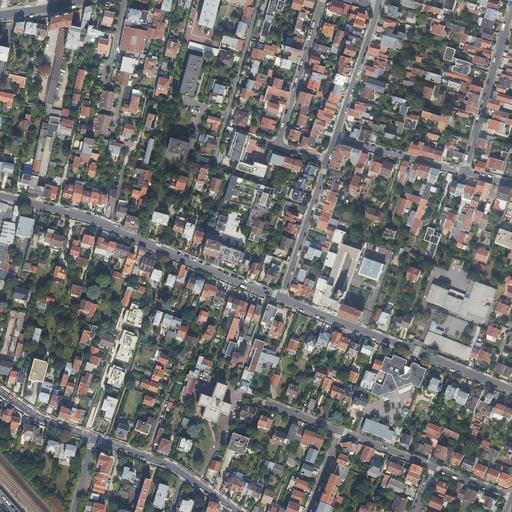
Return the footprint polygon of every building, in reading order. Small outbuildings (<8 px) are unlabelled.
[(162,0),(156,0),(160,1),(159,6),(155,5),(153,16),(150,16),(148,23),(151,24),(156,25),(158,16),(162,1),(162,0)] [(203,0),(201,12),(198,23),(207,25),(209,15),(213,16),(217,0),(203,0)] [(271,22),(277,0),(269,0),(264,20),(271,22)] [(301,4),(302,0),(292,0),(290,7),(299,9),(300,8),(301,4)] [(341,16),(345,3),(332,0),(332,1),(331,6),(329,11),(337,13),(336,14),(341,16)] [(415,4),(422,6),(423,4),(423,3),(415,1),(411,0),(406,0),(405,5),(415,8),(415,7),(414,7),(415,4)] [(439,0),(437,8),(442,9),(443,10),(445,4),(446,0),(439,0)] [(489,0),(487,7),(488,8),(496,10),(497,7),(498,7),(499,3),(489,0)] [(170,3),(162,1),(158,16),(163,17),(164,13),(165,10),(168,11),(170,3)] [(422,6),(422,7),(425,8),(425,9),(440,14),(441,12),(442,9),(437,8),(429,5),(423,4),(422,6)] [(92,5),(85,7),(82,18),(81,23),(80,26),(80,28),(78,39),(84,40),(86,33),(87,28),(89,17),(92,5)] [(252,7),(249,6),(243,5),(242,9),(244,9),(241,21),(247,23),(252,7)] [(390,5),(387,16),(396,18),(397,14),(400,15),(400,12),(398,11),(399,7),(390,5)] [(105,26),(110,27),(113,12),(108,10),(108,7),(104,7),(101,21),(106,22),(105,26)] [(150,16),(151,11),(147,10),(142,9),(141,9),(141,10),(127,7),(125,19),(139,22),(145,23),(148,23),(150,16)] [(296,21),(301,23),(302,19),(303,16),(304,13),(305,13),(306,10),(300,8),(299,9),(296,21)] [(485,18),(494,21),(498,10),(496,10),(488,8),(485,18)] [(68,26),(68,25),(71,11),(51,16),(48,28),(55,27),(57,27),(57,26),(63,25),(68,26)] [(355,19),(363,22),(365,15),(357,12),(355,11),(354,14),(349,13),(348,17),(355,19)] [(163,17),(158,16),(156,25),(155,29),(163,30),(165,23),(162,22),(163,17)] [(459,33),(459,32),(461,26),(446,22),(441,20),(426,16),(426,18),(435,21),(433,26),(431,25),(430,30),(432,31),(431,33),(444,37),(446,32),(445,31),(446,30),(444,30),(445,26),(452,28),(451,30),(459,33)] [(94,18),(89,17),(87,28),(86,33),(84,40),(88,41),(87,43),(93,44),(94,37),(95,35),(96,30),(96,28),(94,28),(95,26),(92,26),(94,18)] [(484,18),(480,17),(479,20),(481,20),(479,25),(492,29),(494,21),(485,18),(484,18)] [(125,19),(123,26),(147,30),(148,23),(145,23),(139,22),(125,19)] [(361,29),(363,22),(355,19),(353,26),(361,29)] [(387,28),(394,30),(396,22),(386,19),(385,24),(384,27),(387,28)] [(22,32),(24,20),(16,21),(14,30),(22,32)] [(271,22),(264,20),(257,42),(264,44),(267,35),(269,30),(270,26),(271,22)] [(35,34),(37,23),(27,21),(26,22),(24,32),(35,34)] [(302,38),(303,39),(305,31),(301,30),(301,28),(300,28),(301,23),(296,21),(293,30),(292,32),(296,33),(295,36),(302,38)] [(320,22),(320,25),(322,26),(322,27),(323,27),(321,32),(325,33),(325,35),(329,36),(333,25),(324,22),(323,23),(320,22)] [(46,25),(37,23),(35,34),(44,36),(46,25)] [(244,35),(247,25),(240,23),(236,36),(242,37),(243,34),(244,35)] [(155,29),(156,25),(151,24),(150,29),(151,29),(155,30),(154,32),(151,31),(150,36),(161,38),(163,30),(155,29)] [(344,30),(359,35),(361,29),(353,26),(352,26),(346,24),(344,30)] [(406,24),(404,33),(406,34),(410,35),(413,26),(406,24)] [(78,39),(80,28),(68,25),(68,26),(67,32),(64,45),(76,48),(78,39)] [(147,30),(123,26),(118,48),(126,50),(138,53),(142,54),(147,30)] [(492,40),(495,31),(485,28),(482,27),(480,32),(483,33),(482,37),(492,40)] [(387,28),(385,35),(388,36),(389,33),(403,38),(402,41),(403,41),(406,34),(404,33),(394,30),(387,28)] [(51,109),(64,45),(67,32),(60,30),(55,55),(56,55),(45,106),(46,106),(44,114),(50,115),(51,109)] [(95,35),(94,37),(98,37),(96,48),(100,49),(100,53),(105,54),(108,39),(102,38),(104,32),(96,30),(95,35)] [(347,44),(353,46),(355,46),(356,43),(359,35),(350,32),(350,33),(349,33),(348,35),(348,36),(347,40),(345,39),(344,43),(347,44)] [(459,40),(466,42),(466,41),(468,36),(468,35),(462,33),(459,40)] [(222,34),(221,40),(232,44),(231,47),(240,49),(243,40),(234,37),(232,37),(222,34)] [(382,45),(392,48),(395,38),(388,36),(385,35),(384,35),(383,39),(382,41),(383,41),(382,45)] [(299,47),(302,38),(295,36),(294,36),(293,39),(290,39),(291,38),(287,37),(286,43),(299,47)] [(330,51),(336,53),(340,41),(341,39),(334,36),(331,47),(330,51)] [(490,47),(491,42),(484,40),(476,37),(474,45),(481,47),(482,48),(482,47),(485,48),(486,46),(490,47)] [(165,49),(164,54),(174,56),(178,43),(167,40),(165,49)] [(189,41),(188,48),(217,56),(219,49),(189,41)] [(264,44),(257,42),(256,48),(253,47),(250,56),(251,56),(260,59),(262,52),(264,44)] [(314,42),(313,47),(316,49),(317,49),(327,52),(327,54),(329,54),(330,51),(331,47),(314,42)] [(352,55),(355,46),(353,46),(347,44),(346,43),(343,52),(352,55)] [(466,43),(463,51),(467,53),(468,48),(471,49),(471,51),(475,52),(475,51),(478,52),(477,55),(482,56),(484,50),(484,48),(482,48),(481,47),(481,48),(466,43)] [(0,58),(6,60),(9,46),(0,44),(0,58)] [(264,44),(262,52),(266,54),(265,57),(271,59),(272,59),(273,55),(276,45),(271,44),(271,46),(270,48),(268,47),(269,45),(264,44)] [(290,60),(298,62),(302,50),(285,45),(283,49),(289,51),(290,53),(290,54),(288,55),(285,55),(284,58),(290,60)] [(370,47),(368,54),(377,57),(379,57),(386,59),(387,56),(382,55),(379,54),(380,50),(370,47)] [(469,67),(470,67),(472,63),(454,57),(456,49),(447,47),(444,59),(449,61),(452,62),(453,59),(457,61),(456,63),(469,67)] [(482,56),(488,58),(489,56),(491,57),(491,55),(489,54),(491,50),(484,48),(484,50),(482,56)] [(125,56),(134,58),(145,60),(145,57),(146,54),(142,54),(138,53),(126,50),(125,56)] [(227,54),(221,52),(218,62),(230,66),(233,56),(227,54)] [(192,94),(202,57),(190,54),(179,91),(185,92),(184,93),(186,94),(186,93),(192,94)] [(311,54),(309,61),(314,63),(318,64),(320,57),(311,54)] [(348,62),(350,58),(340,55),(337,64),(339,64),(347,67),(349,63),(348,62)] [(484,65),(486,59),(476,55),(474,62),(484,65)] [(121,65),(121,70),(129,72),(131,72),(132,66),(133,65),(132,64),(134,58),(125,56),(123,56),(123,61),(121,60),(120,65),(121,65)] [(145,60),(144,64),(151,65),(152,64),(154,64),(154,63),(155,59),(155,57),(152,56),(151,58),(145,57),(145,60)] [(260,59),(251,56),(251,57),(250,58),(250,60),(250,61),(250,62),(253,63),(252,66),(250,71),(256,73),(256,72),(260,59)] [(288,68),(290,60),(284,58),(282,58),(276,56),(274,61),(280,63),(279,66),(288,68)] [(374,67),(377,68),(383,70),(384,70),(385,66),(386,67),(387,63),(388,60),(386,59),(379,57),(378,60),(377,63),(376,63),(374,67)] [(314,63),(312,71),(321,74),(324,66),(321,65),(318,64),(314,63)] [(454,72),(467,76),(469,67),(456,63),(455,66),(454,72)] [(142,70),(148,72),(147,74),(151,75),(152,72),(153,67),(151,66),(151,65),(144,64),(142,70)] [(344,75),(346,76),(348,71),(349,71),(350,68),(347,67),(339,64),(337,73),(344,75)] [(369,66),(367,75),(377,78),(378,74),(375,74),(377,68),(374,67),(369,66)] [(419,72),(423,73),(424,70),(413,67),(411,73),(411,74),(417,76),(417,73),(418,72),(419,72)] [(116,78),(115,83),(125,86),(126,86),(129,72),(121,70),(117,69),(116,75),(117,75),(116,78)] [(479,82),(484,83),(485,81),(467,76),(454,72),(452,71),(446,70),(444,76),(446,77),(447,74),(462,78),(467,80),(466,81),(478,85),(479,82)] [(310,78),(319,81),(321,76),(323,77),(324,74),(321,74),(312,71),(310,78)] [(426,79),(445,85),(453,87),(459,89),(460,89),(462,82),(460,81),(459,84),(439,78),(440,75),(428,71),(427,74),(426,79)] [(258,72),(256,80),(257,81),(261,82),(264,83),(266,76),(266,75),(260,73),(258,72)] [(337,73),(336,73),(335,76),(333,82),(334,83),(342,85),(344,79),(343,78),(344,75),(337,73)] [(74,89),(79,90),(80,85),(81,85),(83,79),(82,79),(83,76),(77,75),(74,89)] [(160,91),(166,93),(169,79),(159,76),(155,89),(155,90),(154,94),(159,95),(160,91)] [(270,86),(276,87),(276,86),(280,87),(282,79),(272,76),(270,86)] [(372,87),(375,79),(367,76),(363,87),(375,90),(384,93),(385,93),(386,90),(376,87),(376,88),(372,87)] [(416,89),(418,79),(411,77),(410,81),(405,80),(404,83),(415,86),(414,88),(416,89)] [(510,88),(511,81),(511,79),(502,77),(499,85),(507,88),(510,88)] [(256,80),(248,78),(245,88),(250,89),(252,84),(256,85),(257,81),(256,80)] [(317,90),(319,81),(310,78),(307,87),(317,90)] [(225,83),(210,79),(209,84),(212,84),(214,85),(224,88),(225,83)] [(332,91),(340,94),(341,90),(342,89),(343,88),(343,87),(343,86),(342,85),(334,83),(332,91)] [(423,86),(420,96),(429,98),(432,89),(433,89),(434,85),(427,83),(426,87),(423,86)] [(223,91),(224,88),(214,85),(212,93),(222,95),(224,96),(225,91),(223,91)] [(278,105),(284,106),(285,103),(280,101),(280,102),(269,98),(271,92),(287,97),(289,91),(276,87),(270,86),(268,85),(264,95),(260,94),(259,99),(269,102),(278,105)] [(469,92),(481,96),(483,88),(471,85),(469,92)] [(505,93),(507,88),(499,85),(497,91),(505,93)] [(128,101),(129,102),(130,95),(131,93),(132,88),(130,88),(130,87),(126,86),(125,86),(122,100),(123,100),(124,101),(128,101)] [(245,88),(242,87),(239,101),(246,103),(248,98),(246,98),(248,94),(251,95),(253,90),(250,89),(245,88)] [(375,90),(363,87),(361,96),(371,99),(373,93),(375,93),(375,90)] [(117,95),(117,91),(103,88),(102,93),(98,92),(96,101),(100,102),(99,107),(113,110),(114,106),(111,105),(114,94),(117,95)] [(130,95),(129,102),(129,103),(136,105),(138,97),(137,97),(138,90),(137,90),(132,88),(131,93),(130,95)] [(308,105),(310,106),(311,103),(309,102),(311,96),(313,96),(314,94),(300,90),(296,101),(303,103),(308,105)] [(328,99),(336,102),(337,102),(340,94),(332,91),(330,90),(328,99)] [(0,93),(0,99),(12,102),(13,94),(0,91),(0,93)] [(210,92),(206,91),(205,94),(209,95),(208,99),(209,99),(220,102),(222,95),(212,93),(210,92)] [(470,99),(469,101),(478,104),(481,96),(469,92),(467,91),(466,95),(471,96),(470,97),(469,97),(469,98),(470,99)] [(511,102),(511,96),(504,94),(503,97),(502,101),(511,104),(511,102)] [(406,104),(407,100),(394,96),(392,103),(396,104),(397,101),(406,104)] [(335,107),(336,102),(328,99),(327,99),(326,102),(325,101),(324,102),(325,103),(325,104),(335,107)] [(495,109),(499,111),(500,105),(503,105),(503,103),(490,99),(488,107),(495,109)] [(464,106),(462,110),(470,112),(476,113),(478,104),(469,101),(465,100),(465,102),(469,103),(468,106),(465,105),(464,106)] [(129,103),(129,102),(128,101),(124,101),(123,104),(122,110),(128,111),(135,112),(136,105),(129,103)] [(366,109),(367,104),(357,101),(356,107),(355,109),(365,112),(365,109),(366,109)] [(276,112),(278,105),(269,102),(267,110),(276,112)] [(305,115),(306,112),(308,105),(303,103),(300,113),(305,115)] [(333,113),(335,107),(325,104),(324,107),(320,106),(319,109),(333,113)] [(84,115),(88,116),(90,108),(86,107),(86,105),(83,105),(82,106),(80,115),(84,116),(84,115)] [(237,111),(233,124),(245,128),(249,113),(245,112),(245,111),(236,108),(235,111),(237,111)] [(369,113),(365,112),(355,109),(350,108),(348,115),(361,118),(368,120),(369,113)] [(50,115),(59,117),(60,117),(62,111),(51,109),(50,115)] [(68,116),(69,112),(69,110),(62,109),(62,111),(60,117),(62,118),(67,119),(68,116)] [(330,123),(333,113),(319,109),(316,118),(325,121),(330,123)] [(457,113),(456,114),(468,117),(470,112),(462,110),(460,109),(459,113),(457,113)] [(495,109),(492,120),(501,122),(511,125),(511,119),(508,119),(509,114),(499,111),(495,109)] [(97,116),(93,115),(91,124),(95,125),(94,130),(108,133),(109,129),(106,129),(109,118),(112,118),(112,115),(98,111),(97,116)] [(18,127),(27,129),(29,121),(31,114),(25,113),(24,120),(20,119),(18,127)] [(153,128),(156,115),(147,113),(145,126),(153,128)] [(218,123),(221,115),(215,113),(214,117),(208,115),(206,120),(212,122),(211,129),(215,130),(217,125),(217,123),(218,123)] [(305,126),(308,116),(305,115),(300,113),(297,123),(305,126)] [(441,116),(432,113),(431,119),(435,120),(434,122),(439,123),(440,121),(441,116)] [(442,113),(441,116),(440,121),(439,123),(438,128),(444,130),(446,122),(449,123),(451,116),(442,113)] [(267,118),(268,116),(265,115),(263,114),(260,124),(272,128),(275,120),(267,118)] [(404,126),(403,127),(405,128),(415,131),(419,116),(411,114),(411,116),(406,115),(405,121),(404,123),(404,126)] [(29,184),(27,193),(38,196),(38,195),(42,195),(44,187),(44,186),(36,185),(47,136),(55,137),(59,117),(50,115),(48,122),(42,121),(33,165),(33,167),(31,175),(29,184)] [(72,117),(68,116),(67,119),(62,118),(60,128),(71,130),(73,120),(72,120),(72,117)] [(325,121),(316,118),(315,118),(313,123),(312,126),(318,128),(322,129),(325,121)] [(498,132),(501,122),(492,120),(491,119),(488,129),(498,132)] [(80,132),(85,133),(87,121),(84,120),(84,121),(83,124),(80,124),(79,128),(81,128),(80,132)] [(403,130),(398,128),(373,122),(371,121),(370,125),(369,128),(375,130),(379,131),(385,132),(401,136),(403,130)] [(123,130),(122,135),(129,137),(130,133),(132,134),(133,130),(131,129),(132,124),(125,123),(123,130)] [(351,131),(350,136),(358,138),(361,130),(361,128),(362,126),(359,125),(356,124),(355,129),(354,128),(353,132),(351,131)] [(316,136),(318,128),(312,126),(311,131),(310,134),(316,136)] [(362,126),(361,128),(362,129),(360,136),(369,139),(371,131),(365,129),(365,127),(362,126)] [(238,159),(242,161),(245,150),(244,150),(248,135),(242,133),(243,130),(235,128),(234,131),(227,156),(238,159)] [(297,140),(300,131),(291,128),(288,137),(297,140)] [(211,138),(212,135),(209,134),(200,132),(199,136),(208,138),(205,147),(209,148),(209,147),(213,148),(216,140),(211,138)] [(384,138),(401,142),(403,137),(401,136),(385,132),(384,138)] [(425,143),(427,134),(421,132),(419,141),(421,142),(425,143)] [(320,138),(316,136),(310,134),(309,137),(307,143),(317,146),(320,138)] [(458,136),(449,134),(448,138),(447,141),(445,148),(448,149),(455,151),(456,148),(457,144),(456,144),(458,136)] [(305,148),(307,143),(309,137),(305,136),(304,136),(303,140),(302,139),(300,146),(305,148)] [(84,137),(83,142),(87,143),(88,144),(87,146),(91,147),(92,144),(93,144),(94,139),(84,137)] [(147,163),(153,139),(149,137),(146,148),(144,148),(143,150),(145,151),(143,162),(147,163)] [(166,150),(185,155),(188,142),(170,137),(166,150)] [(109,140),(107,153),(118,155),(118,154),(120,147),(120,143),(114,142),(115,139),(110,138),(109,140)] [(479,138),(477,147),(484,149),(486,140),(479,138)] [(409,152),(421,155),(424,145),(425,143),(421,142),(419,146),(417,146),(417,144),(416,144),(416,145),(413,144),(414,142),(412,141),(409,152)] [(421,155),(433,158),(436,147),(437,143),(434,142),(432,149),(427,147),(428,146),(424,145),(421,155)] [(317,146),(307,143),(305,148),(316,151),(317,146)] [(352,156),(354,148),(342,145),(337,148),(330,167),(342,171),(344,172),(346,172),(347,170),(341,168),(344,160),(345,160),(345,158),(344,158),(345,157),(351,158),(352,156)] [(486,167),(504,172),(509,153),(511,146),(504,145),(500,161),(488,158),(486,167)] [(433,158),(442,160),(443,155),(446,156),(447,156),(448,149),(445,148),(444,150),(436,147),(433,158)] [(362,150),(354,148),(352,156),(351,158),(349,163),(357,165),(361,152),(362,150)] [(463,158),(464,153),(458,152),(455,151),(448,149),(447,156),(453,158),(453,155),(459,157),(463,158)] [(73,167),(78,168),(81,153),(81,150),(77,150),(76,152),(79,152),(78,156),(75,155),(72,166),(73,167)] [(201,161),(210,164),(211,162),(212,159),(200,155),(201,152),(194,151),(192,158),(196,160),(201,161)] [(278,165),(278,164),(281,155),(272,152),(269,163),(272,165),(272,163),(278,165)] [(361,152),(357,165),(355,170),(355,171),(361,172),(365,162),(366,162),(367,159),(366,159),(367,154),(361,152)] [(284,155),(281,165),(288,168),(292,158),(284,155)] [(475,170),(484,172),(486,167),(488,158),(488,157),(482,155),(481,162),(479,161),(478,165),(477,164),(475,170)] [(235,167),(263,176),(267,165),(254,161),(253,164),(242,161),(238,159),(238,160),(237,162),(235,167)] [(294,159),(291,168),(298,171),(301,161),(294,159)] [(8,163),(0,161),(0,170),(12,173),(14,164),(8,163)] [(308,161),(305,168),(313,171),(314,168),(315,169),(317,164),(308,161)] [(378,174),(382,164),(374,161),(371,170),(375,172),(375,173),(378,174)] [(380,173),(390,177),(394,164),(384,161),(380,173)] [(403,181),(409,162),(404,161),(399,174),(401,175),(399,179),(403,181)] [(88,174),(94,175),(96,166),(95,165),(95,164),(92,164),(91,165),(90,164),(88,174)] [(205,170),(207,170),(208,167),(198,164),(197,168),(199,168),(197,176),(194,176),(193,180),(196,180),(194,187),(201,189),(203,183),(204,179),(202,178),(203,177),(205,178),(206,176),(207,173),(207,172),(204,171),(205,170)] [(417,175),(420,165),(415,164),(411,175),(410,179),(409,180),(413,181),(412,183),(412,184),(413,184),(415,181),(415,180),(416,177),(416,175),(417,175)] [(17,182),(29,184),(31,175),(33,167),(24,165),(23,171),(19,170),(17,182)] [(429,179),(432,168),(420,165),(417,175),(417,176),(418,176),(421,177),(429,179)] [(145,170),(142,169),(135,167),(134,171),(138,172),(140,171),(137,185),(134,184),(133,189),(140,191),(145,170)] [(304,178),(309,179),(309,178),(312,178),(313,174),(312,173),(313,171),(305,168),(304,168),(302,167),(301,170),(304,171),(303,175),(305,176),(304,178)] [(342,171),(330,167),(329,170),(333,171),(332,173),(330,178),(334,179),(337,180),(339,181),(342,171)] [(437,181),(440,170),(432,168),(429,179),(428,179),(428,180),(427,184),(422,197),(420,204),(417,212),(412,227),(410,232),(415,233),(418,226),(419,227),(422,220),(420,219),(422,213),(425,205),(427,199),(428,199),(431,191),(435,192),(436,190),(439,191),(440,189),(437,187),(433,186),(430,185),(432,180),(435,181),(437,181)] [(151,172),(145,170),(140,191),(145,192),(148,181),(149,182),(151,172)] [(254,222),(258,209),(253,207),(260,183),(232,174),(229,181),(245,186),(239,203),(251,207),(248,215),(246,219),(247,219),(246,224),(250,226),(252,221),(254,222)] [(356,191),(360,177),(354,174),(349,190),(350,191),(350,190),(356,191)] [(187,177),(179,175),(176,182),(171,181),(169,187),(177,190),(178,187),(184,189),(187,177)] [(212,177),(208,193),(216,195),(222,176),(216,175),(215,178),(212,177)] [(307,185),(309,179),(304,178),(299,176),(298,182),(296,181),(294,189),(295,189),(303,192),(304,188),(305,188),(306,185),(307,185)] [(343,182),(339,181),(337,180),(336,183),(333,182),(330,190),(335,192),(336,192),(339,184),(342,185),(343,182)] [(486,183),(479,180),(476,188),(475,189),(477,190),(478,189),(484,191),(486,183)] [(224,198),(239,203),(245,186),(229,181),(224,198)] [(456,191),(459,183),(453,181),(449,193),(450,193),(451,192),(455,193),(456,191)] [(42,195),(50,197),(52,185),(48,184),(46,184),(46,183),(45,182),(44,186),(44,187),(42,195)] [(280,193),(283,185),(276,182),(274,188),(273,190),(280,193)] [(62,195),(71,197),(74,187),(74,185),(74,184),(70,183),(69,184),(69,185),(65,184),(62,195)] [(258,209),(263,210),(271,187),(260,183),(253,207),(258,209)] [(463,194),(466,185),(459,183),(456,191),(463,194)] [(486,200),(492,184),(486,183),(484,191),(482,194),(481,198),(482,199),(486,200)] [(74,187),(71,197),(71,198),(79,200),(83,186),(74,184),(74,185),(74,187)] [(475,189),(476,188),(467,185),(462,199),(471,202),(473,196),(474,194),(475,189)] [(502,216),(511,189),(501,186),(497,198),(501,199),(501,200),(505,202),(500,215),(502,216)] [(266,211),(272,195),(273,190),(274,188),(271,187),(263,210),(266,211)] [(111,189),(108,203),(114,204),(117,190),(111,188),(111,189)] [(302,198),(304,192),(303,192),(295,189),(294,189),(292,188),(289,197),(292,198),(301,201),(302,198)] [(139,197),(139,194),(140,191),(133,189),(131,196),(139,198),(139,197)] [(83,190),(81,200),(89,201),(91,191),(83,190)] [(330,190),(327,200),(336,203),(338,197),(334,195),(335,192),(330,190)] [(91,191),(89,201),(92,202),(96,203),(98,193),(91,191)] [(408,200),(410,194),(406,192),(404,199),(400,197),(396,210),(403,213),(404,212),(406,206),(406,204),(408,200)] [(420,204),(422,197),(419,196),(415,195),(414,195),(410,193),(410,194),(408,200),(406,204),(407,204),(411,205),(412,201),(420,204)] [(104,205),(106,195),(99,194),(97,203),(97,204),(98,205),(100,205),(101,205),(101,204),(104,205)] [(475,196),(473,196),(471,202),(467,215),(458,241),(457,242),(461,244),(465,233),(467,227),(469,228),(469,226),(478,201),(476,201),(477,197),(475,196)] [(137,215),(137,217),(126,214),(126,218),(124,226),(136,231),(145,199),(144,199),(140,198),(137,207),(139,208),(138,211),(138,212),(138,213),(137,213),(137,215)] [(321,217),(315,214),(313,218),(320,220),(318,227),(327,230),(331,218),(333,212),(330,212),(331,208),(334,209),(336,203),(327,200),(323,212),(321,217)] [(491,213),(497,215),(499,210),(497,210),(500,202),(496,200),(491,213)] [(115,215),(126,218),(126,214),(127,212),(128,207),(118,205),(115,215)] [(490,206),(488,205),(482,222),(486,224),(489,216),(487,215),(488,212),(490,206)] [(21,208),(15,206),(13,215),(11,222),(18,224),(19,217),(19,216),(21,208)] [(366,212),(365,217),(381,222),(384,213),(380,211),(380,213),(376,211),(376,210),(368,208),(367,209),(366,212)] [(253,225),(262,228),(264,222),(261,220),(261,219),(260,219),(263,210),(258,209),(254,222),(253,225)] [(160,223),(166,224),(169,214),(152,210),(149,220),(156,221),(156,222),(160,223)] [(296,216),(297,216),(297,214),(287,210),(284,217),(294,221),(296,216)] [(412,227),(417,212),(412,210),(407,225),(412,227)] [(480,223),(484,213),(478,211),(474,221),(480,223)] [(451,230),(453,224),(452,224),(455,216),(452,215),(453,213),(449,212),(449,213),(444,227),(451,230)] [(443,229),(444,227),(449,213),(448,213),(447,214),(443,213),(441,219),(443,219),(440,228),(443,229)] [(458,241),(467,215),(462,213),(454,235),(452,239),(458,241)] [(223,231),(228,217),(221,215),(219,214),(218,219),(215,228),(223,231)] [(175,220),(172,229),(182,232),(185,223),(186,218),(179,216),(179,218),(178,221),(175,220)] [(182,232),(181,236),(191,239),(196,222),(197,219),(187,216),(186,218),(185,223),(182,232)] [(18,224),(15,236),(17,237),(18,235),(29,238),(33,221),(24,219),(22,218),(19,217),(18,224)] [(328,238),(333,239),(336,229),(339,221),(331,218),(327,230),(326,232),(328,233),(329,233),(328,238)] [(0,279),(4,280),(6,275),(8,264),(8,263),(7,263),(16,224),(4,221),(0,236),(0,242),(7,244),(0,275),(0,279)] [(287,225),(286,225),(284,229),(295,233),(296,229),(297,228),(298,227),(297,225),(289,222),(287,225)] [(43,244),(44,242),(46,231),(42,230),(42,228),(40,228),(41,227),(36,225),(34,234),(34,235),(40,237),(38,242),(43,244)] [(259,234),(260,234),(262,228),(253,225),(252,226),(251,230),(254,231),(253,232),(255,233),(253,239),(258,241),(260,236),(258,235),(259,234)] [(50,246),(53,234),(54,231),(52,230),(52,227),(48,226),(46,231),(44,242),(48,243),(47,245),(50,246)] [(387,227),(385,234),(394,238),(397,231),(387,227)] [(328,253),(324,265),(335,268),(343,244),(347,232),(336,229),(333,239),(332,241),(339,243),(336,253),(329,251),(328,253)] [(511,246),(511,232),(501,229),(496,242),(511,248),(511,246)] [(203,232),(196,230),(193,239),(200,242),(203,232)] [(491,233),(485,231),(481,241),(485,243),(488,238),(489,239),(491,233)] [(433,259),(436,250),(442,232),(441,232),(440,233),(437,232),(428,258),(433,259)] [(49,248),(59,251),(60,248),(63,237),(53,234),(50,246),(49,248)] [(92,246),(94,237),(83,235),(81,243),(92,246)] [(279,248),(287,250),(291,238),(283,235),(279,248)] [(324,236),(321,235),(320,240),(321,240),(322,241),(325,242),(323,249),(322,249),(322,248),(320,247),(320,248),(318,248),(319,246),(311,243),(306,241),(304,245),(310,247),(317,249),(322,251),(328,253),(329,251),(332,241),(333,239),(328,238),(326,237),(324,236)] [(216,255),(219,243),(220,242),(206,237),(205,237),(201,251),(216,255)] [(105,252),(108,244),(102,242),(102,239),(97,238),(93,252),(104,256),(105,252)] [(113,252),(115,243),(108,241),(108,244),(105,252),(112,254),(113,252)] [(354,248),(361,250),(364,244),(356,241),(354,248)] [(119,254),(122,245),(115,243),(113,252),(119,254)] [(215,257),(221,259),(226,245),(219,243),(216,255),(215,257)] [(344,299),(345,297),(346,294),(348,289),(350,284),(361,250),(354,248),(343,244),(335,268),(331,278),(326,292),(328,293),(328,294),(327,294),(327,296),(326,300),(324,300),(322,306),(321,308),(339,315),(342,305),(340,304),(342,298),(344,299)] [(128,253),(130,248),(122,245),(119,254),(127,256),(128,253)] [(239,265),(242,257),(244,251),(226,245),(221,259),(239,265)] [(69,254),(77,256),(78,254),(80,248),(71,246),(69,254)] [(145,249),(140,247),(135,261),(139,262),(141,263),(142,260),(143,256),(144,253),(145,249)] [(320,256),(322,251),(317,249),(310,247),(307,253),(306,253),(305,257),(306,257),(306,258),(312,260),(314,254),(320,256)] [(479,247),(474,261),(478,262),(479,259),(486,262),(490,251),(486,250),(479,247)] [(135,256),(128,253),(127,256),(125,263),(122,271),(129,273),(132,265),(135,256)] [(77,256),(76,262),(82,264),(86,265),(88,259),(77,256)] [(142,260),(141,263),(140,265),(138,270),(151,274),(153,268),(155,261),(143,256),(142,260)] [(239,265),(239,267),(246,270),(250,260),(242,257),(239,265)] [(374,261),(366,258),(360,274),(378,280),(383,264),(375,261),(375,260),(374,260),(374,261)] [(255,272),(258,273),(261,264),(253,261),(250,271),(254,273),(255,272)] [(484,272),(486,266),(474,262),(473,263),(472,268),(484,272)] [(22,269),(36,273),(37,268),(29,266),(30,265),(23,263),(22,269)] [(8,264),(6,275),(12,276),(15,265),(8,264)] [(137,267),(134,266),(131,273),(136,275),(138,270),(140,265),(137,264),(137,267)] [(185,266),(181,264),(176,279),(175,281),(183,283),(187,271),(184,270),(184,269),(185,266)] [(55,267),(52,276),(63,279),(64,276),(65,276),(67,270),(55,267)] [(417,280),(421,270),(417,269),(410,267),(407,277),(414,279),(417,280)] [(151,274),(149,279),(158,282),(162,271),(153,268),(151,274)] [(271,280),(275,281),(278,271),(269,268),(265,278),(268,279),(271,280)] [(301,268),(297,280),(299,280),(302,281),(305,282),(306,279),(307,276),(309,271),(304,269),(301,268)] [(168,274),(165,284),(172,286),(176,276),(171,274),(171,275),(168,274)] [(321,275),(316,289),(323,291),(326,292),(331,278),(321,274),(321,275)] [(309,277),(307,276),(306,279),(305,282),(301,293),(309,296),(312,288),(309,287),(311,281),(311,280),(309,279),(309,277)] [(192,289),(196,280),(189,278),(186,287),(192,289)] [(449,290),(432,283),(426,300),(456,312),(484,323),(497,289),(472,279),(465,295),(462,294),(450,289),(449,290)] [(198,281),(196,280),(192,289),(196,290),(200,292),(203,282),(198,280),(198,281)] [(296,294),(301,295),(301,293),(305,282),(302,281),(301,283),(303,283),(302,285),(299,284),(299,285),(293,284),(291,290),(297,292),(296,294)] [(209,285),(205,284),(200,297),(204,298),(206,293),(209,285)] [(79,296),(82,287),(72,285),(70,293),(79,296)] [(209,285),(206,293),(214,296),(216,290),(217,288),(209,285)] [(26,301),(28,302),(31,291),(29,290),(29,291),(16,287),(14,294),(13,293),(12,296),(13,296),(13,297),(26,301)] [(124,301),(123,305),(126,306),(127,304),(130,293),(131,292),(126,290),(122,301),(124,301)] [(216,290),(214,296),(212,301),(221,304),(225,293),(216,290)] [(47,296),(46,300),(45,305),(48,306),(51,307),(53,298),(47,296)] [(231,298),(228,297),(224,308),(226,309),(226,307),(230,309),(234,299),(231,298)] [(511,302),(500,298),(498,303),(495,312),(500,314),(503,314),(507,315),(510,306),(509,306),(511,302)] [(230,309),(236,310),(239,301),(234,299),(230,309)] [(82,310),(88,312),(90,303),(81,300),(78,310),(82,311),(82,310)] [(236,310),(234,316),(235,316),(237,317),(239,311),(244,312),(247,303),(239,301),(236,310)] [(273,320),(277,308),(267,304),(260,324),(265,325),(265,326),(266,327),(269,328),(273,320)] [(339,315),(359,323),(363,312),(343,304),(342,305),(339,315)] [(250,317),(254,306),(250,305),(246,316),(250,317)] [(200,319),(205,321),(209,311),(201,308),(197,320),(199,321),(200,319)] [(256,321),(260,310),(255,308),(251,319),(256,321)] [(374,320),(379,322),(383,311),(383,310),(378,308),(374,320)] [(25,313),(10,309),(9,316),(18,318),(17,322),(16,322),(7,358),(13,359),(14,356),(20,333),(25,313)] [(152,318),(151,322),(159,325),(163,314),(155,311),(153,315),(152,314),(151,318),(152,318)] [(383,311),(379,322),(388,325),(391,314),(383,311)] [(164,313),(161,323),(169,326),(172,316),(164,313)] [(404,319),(402,326),(409,328),(413,317),(406,314),(404,319)] [(233,353),(233,352),(236,344),(231,342),(239,319),(235,318),(235,316),(234,316),(222,350),(233,353)] [(398,328),(401,329),(402,326),(404,319),(396,316),(392,326),(398,328)] [(228,317),(221,336),(223,336),(229,317),(228,317)] [(283,324),(273,320),(269,328),(269,330),(267,335),(277,339),(279,334),(283,324)] [(428,331),(441,336),(443,331),(436,328),(438,322),(432,320),(428,331),(429,331),(428,331)] [(176,335),(183,337),(188,324),(181,321),(180,325),(179,325),(179,326),(177,331),(176,335)] [(500,325),(491,322),(489,328),(488,331),(487,333),(486,334),(498,339),(501,330),(498,329),(500,325)] [(83,330),(79,341),(84,343),(85,338),(88,339),(88,337),(89,337),(93,338),(96,332),(97,328),(97,326),(92,325),(90,332),(83,330)] [(214,327),(208,325),(206,332),(205,331),(203,337),(209,339),(214,327)] [(480,331),(481,329),(482,327),(478,326),(471,345),(472,346),(467,359),(470,360),(474,348),(476,343),(480,331)] [(30,341),(38,343),(40,336),(42,329),(34,327),(30,341)] [(424,343),(424,342),(443,349),(467,359),(472,346),(471,345),(468,344),(467,347),(447,339),(441,336),(428,331),(429,331),(428,331),(428,330),(424,343)] [(327,346),(335,349),(337,346),(340,336),(341,335),(333,332),(327,346)] [(25,334),(20,333),(14,356),(18,357),(22,344),(23,345),(23,343),(22,342),(25,334)] [(321,346),(325,347),(330,335),(324,333),(323,335),(319,333),(318,336),(317,338),(314,346),(320,348),(321,346)] [(115,340),(115,339),(111,337),(111,336),(105,334),(105,335),(102,334),(99,344),(112,348),(115,340)] [(187,335),(185,340),(195,344),(197,338),(191,336),(187,335)] [(309,345),(314,347),(314,346),(317,338),(309,335),(305,345),(308,346),(309,345)] [(340,336),(337,346),(346,350),(349,343),(350,340),(345,338),(346,337),(341,335),(340,336)] [(165,338),(162,345),(171,348),(174,341),(165,338)] [(237,389),(246,393),(254,371),(263,347),(264,342),(255,339),(252,347),(255,349),(247,371),(244,370),(238,385),(237,389)] [(295,352),(298,342),(290,339),(287,349),(289,349),(294,351),(295,352)] [(350,340),(349,343),(350,343),(346,355),(350,357),(351,355),(355,357),(359,346),(355,345),(356,343),(351,341),(350,340)] [(482,346),(483,343),(481,342),(481,344),(476,343),(474,348),(475,348),(471,357),(477,359),(477,358),(480,350),(482,346)] [(362,345),(359,352),(369,356),(372,348),(366,345),(366,347),(365,346),(362,345)] [(96,355),(98,349),(91,346),(91,347),(89,354),(91,355),(100,358),(104,359),(104,358),(96,355)] [(489,349),(482,346),(480,350),(477,358),(489,363),(492,354),(488,353),(489,349)] [(263,347),(254,371),(259,372),(260,372),(262,368),(260,368),(263,362),(265,362),(266,361),(267,360),(270,361),(277,364),(279,357),(273,355),(274,352),(263,347)] [(157,359),(155,365),(159,366),(164,368),(168,357),(163,355),(164,352),(160,351),(157,359)] [(230,361),(235,363),(239,354),(233,352),(233,353),(230,361)] [(98,365),(100,358),(91,355),(89,363),(98,365)] [(203,357),(199,355),(193,372),(188,370),(187,374),(196,377),(198,372),(200,368),(201,364),(203,359),(203,357)] [(378,372),(370,393),(376,395),(385,391),(385,390),(387,389),(388,391),(397,388),(396,387),(402,384),(402,383),(403,383),(404,384),(405,384),(406,384),(406,383),(407,383),(408,383),(409,382),(409,381),(410,381),(412,385),(418,387),(425,370),(418,367),(419,366),(411,363),(410,363),(409,366),(405,364),(406,362),(405,360),(392,355),(391,359),(384,357),(382,362),(379,371),(378,372)] [(75,356),(71,369),(70,373),(74,374),(76,369),(78,365),(80,365),(82,358),(75,356)] [(1,361),(0,365),(0,370),(10,373),(13,363),(13,359),(7,358),(6,362),(5,362),(5,361),(4,360),(3,361),(1,361)] [(34,359),(28,380),(34,381),(34,380),(37,381),(42,361),(34,359)] [(212,362),(203,359),(201,364),(202,364),(202,366),(203,366),(202,369),(204,369),(205,365),(210,367),(211,367),(212,362)] [(371,368),(379,371),(382,362),(375,359),(371,368)] [(43,380),(47,365),(48,363),(42,361),(37,381),(42,382),(42,381),(43,380)] [(10,373),(8,381),(14,383),(17,372),(15,372),(17,364),(13,363),(10,373)] [(495,372),(503,375),(507,366),(499,363),(495,372)] [(155,365),(153,372),(152,374),(161,377),(163,370),(158,368),(159,366),(155,365)] [(511,378),(511,375),(511,367),(507,366),(503,375),(511,378)] [(23,383),(27,369),(26,368),(21,367),(20,368),(19,372),(18,372),(16,381),(23,383)] [(68,375),(69,376),(70,373),(71,369),(65,367),(60,385),(65,386),(68,375)] [(317,368),(314,376),(324,379),(327,372),(317,368)] [(364,372),(358,388),(370,393),(378,372),(371,369),(370,372),(365,370),(364,372)] [(327,372),(324,379),(321,387),(331,391),(333,386),(335,381),(330,379),(332,376),(330,375),(331,373),(327,371),(327,372)] [(350,371),(346,380),(355,383),(358,374),(350,371)] [(80,382),(88,385),(92,374),(86,373),(85,378),(82,377),(80,380),(80,382)] [(186,374),(185,376),(185,378),(189,379),(187,387),(184,386),(181,394),(190,397),(196,377),(187,374),(186,374)] [(273,374),(269,383),(276,386),(279,377),(279,376),(273,374)] [(145,377),(144,380),(142,379),(139,386),(156,392),(158,385),(153,383),(154,380),(150,379),(145,377)] [(440,381),(437,379),(434,378),(431,377),(426,389),(427,390),(426,391),(426,392),(427,392),(427,393),(428,393),(428,392),(429,392),(434,394),(434,393),(436,393),(438,389),(439,390),(441,384),(439,384),(440,381)] [(40,391),(37,400),(47,403),(49,394),(52,384),(42,381),(42,382),(40,391)] [(396,387),(397,388),(399,394),(410,389),(412,385),(410,381),(409,381),(409,382),(408,383),(407,383),(406,383),(406,384),(405,384),(404,384),(403,383),(402,383),(402,384),(396,387)] [(67,382),(64,394),(68,396),(70,391),(72,391),(74,384),(67,382)] [(80,382),(77,393),(85,395),(88,385),(80,382)] [(211,398),(200,394),(197,403),(205,406),(201,416),(215,422),(219,412),(227,415),(231,405),(220,401),(222,397),(223,398),(227,386),(215,382),(211,394),(212,394),(211,398)] [(285,394),(295,397),(298,387),(289,384),(285,394)] [(461,390),(461,389),(458,388),(449,384),(445,395),(450,397),(449,399),(453,401),(454,398),(457,400),(461,390)] [(331,391),(329,395),(333,396),(333,397),(337,398),(341,389),(333,386),(331,391)] [(465,390),(461,388),(461,389),(461,390),(457,400),(456,401),(465,405),(469,393),(465,391),(465,390)] [(342,389),(339,399),(347,402),(350,393),(342,389)] [(483,391),(478,389),(477,391),(474,390),(471,396),(470,396),(466,407),(475,410),(479,399),(483,391)] [(490,403),(493,395),(493,394),(489,392),(489,393),(488,393),(485,401),(490,403)] [(145,393),(142,403),(150,406),(153,398),(148,397),(149,394),(147,394),(145,393)] [(359,405),(365,407),(368,400),(364,398),(365,396),(362,394),(360,399),(355,397),(352,404),(359,407),(359,405)] [(105,411),(103,418),(109,420),(116,400),(107,397),(105,400),(104,400),(100,410),(105,411)] [(307,406),(306,407),(312,410),(316,400),(310,398),(309,401),(307,406)] [(8,404),(5,402),(4,408),(1,419),(10,421),(12,410),(10,410),(7,409),(8,406),(8,404)] [(506,406),(498,403),(497,406),(494,413),(502,416),(506,406)] [(242,404),(238,415),(251,419),(254,409),(242,404)] [(61,405),(57,417),(67,421),(68,418),(71,410),(65,408),(66,406),(61,405)] [(494,413),(497,406),(495,405),(495,407),(489,405),(485,415),(492,418),(493,417),(494,413)] [(407,417),(410,410),(403,407),(401,414),(407,417)] [(511,416),(511,408),(507,407),(503,416),(511,420),(511,416)] [(71,410),(68,418),(77,421),(78,418),(83,419),(85,412),(72,408),(71,408),(71,410)] [(10,426),(9,432),(14,433),(15,428),(18,428),(20,418),(12,416),(10,426)] [(134,429),(144,433),(147,434),(153,418),(148,416),(146,423),(143,422),(142,424),(137,422),(134,429)] [(268,431),(272,420),(260,416),(257,425),(260,426),(259,427),(268,431)] [(187,426),(190,419),(183,417),(181,423),(187,426)] [(391,440),(397,442),(397,441),(401,433),(402,429),(403,428),(396,425),(395,429),(394,432),(388,429),(389,427),(366,418),(362,430),(390,441),(391,440)] [(440,427),(430,423),(428,428),(435,430),(438,431),(442,433),(443,431),(446,428),(446,427),(441,425),(440,427)] [(31,442),(32,437),(34,427),(24,424),(21,434),(26,435),(24,440),(31,442)] [(116,432),(126,435),(129,427),(119,424),(116,432)] [(286,434),(284,437),(293,440),(298,427),(295,426),(290,424),(286,434)] [(40,428),(34,426),(34,427),(32,437),(31,442),(42,444),(43,439),(42,438),(43,434),(38,433),(40,428)] [(294,441),(299,443),(300,442),(305,429),(299,427),(294,441)] [(456,432),(446,428),(443,431),(446,433),(457,439),(460,434),(456,432)] [(305,429),(300,442),(310,446),(312,440),(314,434),(312,434),(313,433),(305,429)] [(474,441),(476,438),(479,431),(474,429),(470,439),(472,440),(474,441)] [(159,444),(161,437),(163,431),(159,430),(154,442),(159,444)] [(271,440),(282,445),(282,444),(284,437),(286,434),(275,430),(271,440)] [(312,440),(310,446),(309,448),(318,451),(325,434),(321,432),(319,435),(315,434),(313,441),(312,440)] [(401,433),(397,441),(407,445),(410,437),(401,433)] [(227,448),(243,454),(245,447),(248,440),(232,434),(227,448)] [(182,436),(181,438),(181,437),(177,449),(182,450),(187,451),(187,450),(189,451),(191,446),(190,445),(191,443),(190,442),(190,441),(186,439),(186,437),(182,436)] [(500,439),(495,436),(493,440),(500,443),(504,445),(504,443),(499,440),(500,439)] [(159,444),(157,450),(167,454),(172,441),(161,437),(159,444)] [(61,443),(62,443),(57,442),(54,441),(51,440),(48,439),(45,449),(59,453),(61,443)] [(493,440),(492,439),(489,445),(488,448),(485,446),(480,457),(492,462),(495,463),(499,452),(496,451),(500,443),(493,440)] [(352,451),(350,442),(342,444),(343,453),(352,451)] [(66,444),(62,443),(61,443),(59,453),(58,458),(63,459),(64,454),(73,456),(76,447),(66,444)] [(355,451),(353,457),(356,458),(358,451),(359,451),(361,444),(358,443),(358,444),(355,451)] [(429,454),(432,446),(431,446),(426,443),(425,446),(421,445),(419,450),(429,454)] [(434,455),(435,455),(444,459),(447,451),(448,449),(439,445),(438,445),(434,455)] [(360,458),(371,462),(371,460),(375,450),(365,446),(360,458)] [(511,448),(506,446),(502,455),(510,459),(511,454),(511,448)] [(451,455),(449,461),(454,463),(454,464),(456,465),(457,464),(460,465),(464,455),(457,453),(453,451),(451,455)] [(111,458),(99,454),(96,464),(101,466),(99,472),(97,472),(95,476),(98,477),(105,479),(107,479),(112,460),(111,458)] [(336,461),(344,465),(347,457),(339,454),(336,461)] [(478,463),(480,458),(478,457),(476,458),(475,462),(466,458),(463,467),(472,470),(473,468),(476,469),(476,468),(478,463)] [(287,458),(286,462),(291,464),(295,466),(297,462),(293,460),(287,458)] [(217,460),(217,462),(213,460),(210,468),(217,470),(220,461),(217,460)] [(265,460),(264,466),(272,469),(274,463),(265,460)] [(371,473),(372,474),(377,476),(379,475),(383,464),(380,463),(375,461),(371,460),(371,462),(368,469),(367,471),(371,473)] [(396,464),(389,462),(386,470),(392,473),(396,464)] [(300,473),(310,477),(314,467),(304,463),(300,473)] [(340,478),(344,465),(338,463),(333,475),(339,477),(340,478)] [(476,469),(474,473),(484,477),(487,467),(478,463),(476,468),(476,469)] [(403,467),(396,464),(392,473),(399,475),(402,467),(403,467)] [(421,468),(411,464),(409,470),(419,474),(421,468)] [(134,472),(132,471),(129,470),(130,468),(123,466),(120,477),(130,480),(132,475),(133,475),(134,474),(135,473),(134,472)] [(273,467),(271,474),(280,477),(282,471),(273,467)] [(500,472),(490,468),(486,478),(496,482),(500,472)] [(415,484),(419,474),(409,470),(405,480),(406,480),(414,483),(415,484)] [(233,479),(230,488),(237,491),(241,479),(243,475),(236,472),(235,476),(234,478),(233,479)] [(511,477),(511,475),(503,472),(499,483),(509,486),(511,477)] [(225,486),(230,488),(233,479),(234,478),(235,476),(226,473),(224,478),(225,478),(223,484),(225,485),(225,486)] [(339,478),(339,477),(333,475),(330,474),(326,483),(335,487),(337,484),(339,481),(338,480),(338,478),(339,479),(339,478)] [(298,477),(292,475),(289,483),(296,486),(305,490),(308,483),(305,482),(297,479),(298,477)] [(93,476),(92,480),(94,481),(93,485),(94,485),(93,490),(103,492),(104,489),(103,489),(104,484),(105,479),(98,477),(95,476),(93,476)] [(145,478),(136,505),(134,511),(139,511),(150,480),(145,478)] [(242,481),(238,491),(246,494),(249,484),(251,481),(247,480),(246,483),(242,481)] [(386,487),(401,494),(404,486),(389,480),(386,487)] [(440,481),(436,490),(445,494),(449,484),(440,481)] [(461,489),(463,484),(460,483),(458,482),(455,491),(460,493),(461,490),(461,489)] [(130,485),(124,483),(123,485),(121,485),(118,493),(126,495),(129,487),(130,487),(130,485)] [(152,493),(164,497),(168,486),(159,483),(158,486),(155,484),(152,493)] [(326,483),(323,493),(332,496),(333,493),(334,493),(335,490),(334,490),(335,488),(336,487),(335,487),(326,483)] [(249,484),(246,494),(252,496),(255,487),(256,486),(249,484)] [(255,487),(252,496),(258,498),(261,489),(255,487)] [(458,496),(474,503),(477,496),(478,493),(468,488),(467,489),(468,489),(467,491),(461,489),(461,490),(460,493),(458,496)] [(266,502),(270,504),(274,492),(265,489),(260,502),(265,503),(266,502)] [(289,500),(305,506),(309,495),(293,489),(292,493),(289,500)] [(89,491),(87,497),(98,500),(99,494),(89,491)] [(152,493),(149,502),(152,503),(152,506),(161,509),(164,497),(152,493)] [(323,493),(319,502),(328,505),(329,502),(331,503),(332,500),(331,499),(331,497),(332,497),(332,496),(323,493)] [(444,499),(455,504),(457,499),(455,499),(456,498),(446,494),(444,499)] [(496,500),(482,494),(481,498),(486,501),(484,506),(492,510),(494,505),(495,505),(496,500)] [(396,496),(391,508),(399,511),(401,511),(407,500),(396,496)] [(430,505),(441,509),(444,500),(434,496),(430,505)] [(185,500),(179,498),(175,511),(177,511),(177,510),(182,511),(189,511),(193,501),(186,498),(185,500)] [(285,510),(284,511),(296,511),(299,505),(289,501),(285,510)] [(86,502),(84,511),(88,511),(103,511),(105,506),(94,503),(94,504),(86,502)] [(216,504),(208,502),(205,511),(216,511),(219,506),(216,504)] [(319,502),(315,511),(326,511),(329,506),(328,505),(319,502)] [(357,511),(369,511),(373,504),(367,502),(365,507),(360,505),(357,511)]
